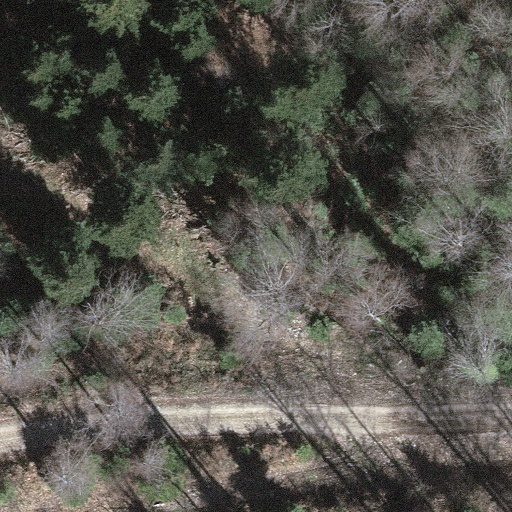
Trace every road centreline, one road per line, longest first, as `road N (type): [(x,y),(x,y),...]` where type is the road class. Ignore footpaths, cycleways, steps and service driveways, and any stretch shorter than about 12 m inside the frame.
road 1 (track): [(0,430),(136,411),(511,409)]
road 2 (track): [(450,410),(81,210),(0,182)]
